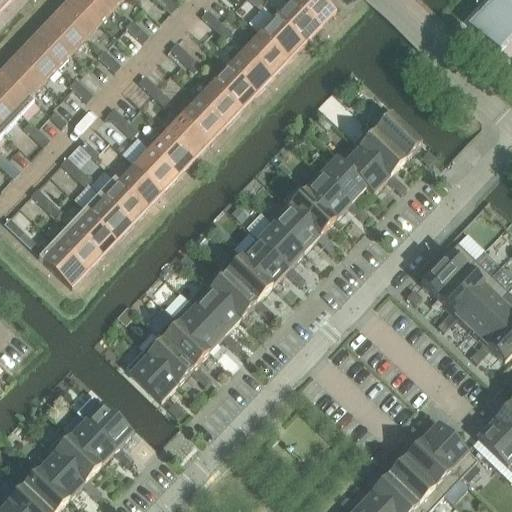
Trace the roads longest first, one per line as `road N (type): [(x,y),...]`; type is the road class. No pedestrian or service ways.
road 1 (residential): [(160,511),(511,142)]
road 2 (residential): [(0,216),(203,0)]
road 3 (residential): [(511,129),(377,0)]
